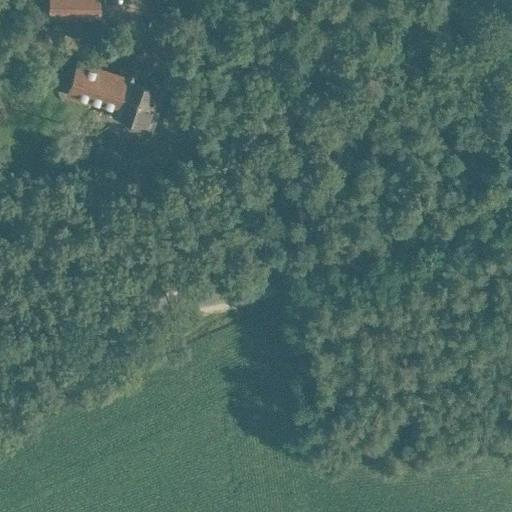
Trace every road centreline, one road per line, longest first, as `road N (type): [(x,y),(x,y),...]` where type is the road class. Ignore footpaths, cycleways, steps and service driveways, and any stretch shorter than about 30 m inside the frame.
road 1 (unclassified): [(0,296),(153,300),(264,283),(325,261)]
road 2 (unclassified): [(325,261),(253,0)]
road 3 (unclassified): [(325,261),(511,201)]
